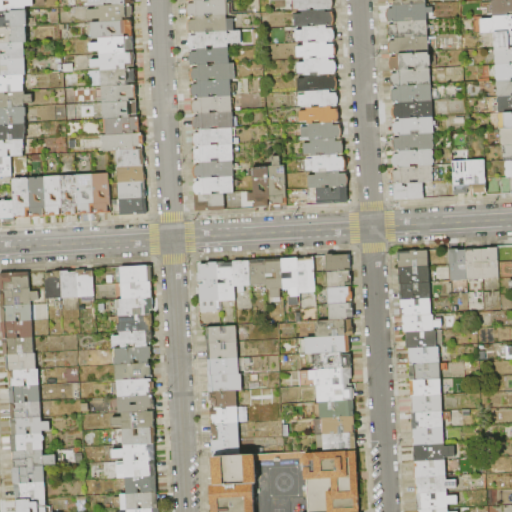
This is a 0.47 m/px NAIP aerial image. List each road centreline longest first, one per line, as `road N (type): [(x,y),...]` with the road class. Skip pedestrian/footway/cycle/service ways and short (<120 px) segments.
road 1 (residential): [(357,0),(385,511)]
road 2 (residential): [(511,219),(0,247)]
road 3 (residential): [(157,0),(185,511)]
